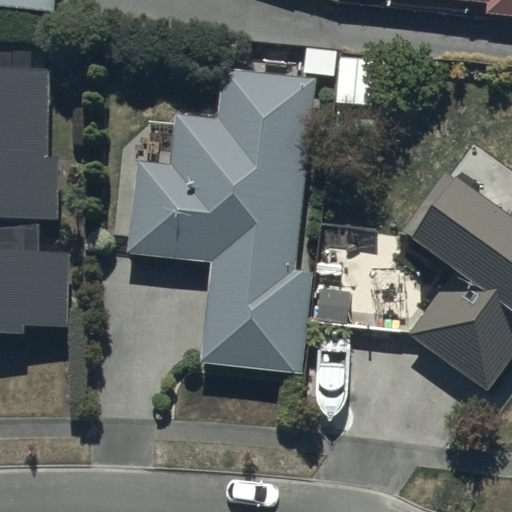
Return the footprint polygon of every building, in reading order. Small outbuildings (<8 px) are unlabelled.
[(0,0),(0,18),(57,23),(58,0),(0,0)] [(511,0),(370,0),(490,12),(489,23),(511,25),(511,0)] [(319,92),(225,83),(220,130),(179,126),(174,175),(138,172),(128,269),(215,278),(205,374),(304,383),(310,329),(347,333),(351,300),(320,297),(321,286),(300,284),(319,92)] [(51,89),(0,88),(0,354),(29,354),(29,341),(71,341),(71,269),(39,269),(39,234),(62,234),(62,170),(51,170),(51,89)] [(511,229),(508,235),(459,202),(415,267),(447,289),(408,346),(493,404),(511,375),(511,229)]
